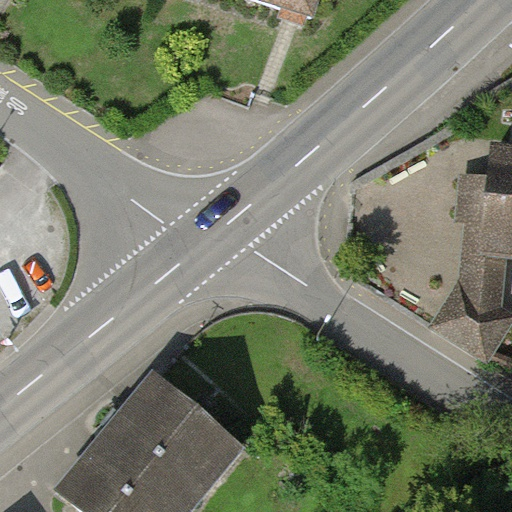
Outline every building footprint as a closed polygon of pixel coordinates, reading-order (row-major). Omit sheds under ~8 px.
[(320,0),(247,0),(313,21),(320,0)] [(511,156),(494,154),(492,181),(485,254),(509,257),(511,257),(511,156)] [(485,254),(492,181),(472,180),(461,291),(504,317),(509,257),(485,254)] [(504,317),(461,291),(437,330),(487,361),(511,321),(504,317)] [(212,511),(251,463),(157,387),(63,503),(74,511),(212,511)]
